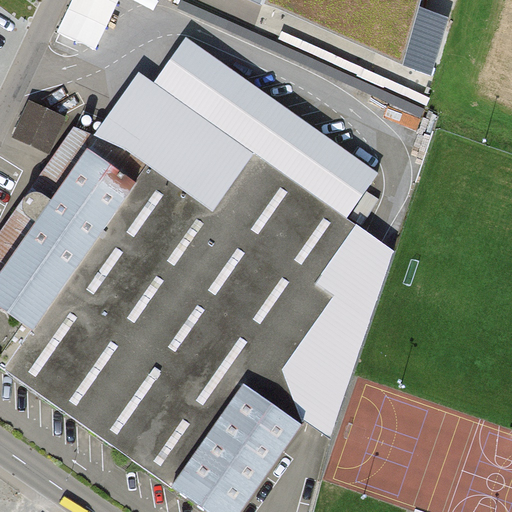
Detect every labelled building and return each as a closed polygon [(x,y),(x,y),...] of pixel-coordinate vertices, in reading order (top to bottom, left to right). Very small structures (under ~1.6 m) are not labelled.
[(106,50),(126,0),(80,0),(66,34),(106,50)] [(243,0),(404,73),(421,0),(243,0)] [(437,78),(450,20),(421,13),(407,71),(437,78)] [(355,233),(346,224),(375,180),(187,48),(155,94),(140,82),(104,139),(82,125),(0,244),(0,363),(217,511),(260,511),(321,422),(305,410),(296,370),(329,306),(311,294),(355,233)] [(72,120),(37,103),(21,137),(55,154),(72,120)]
